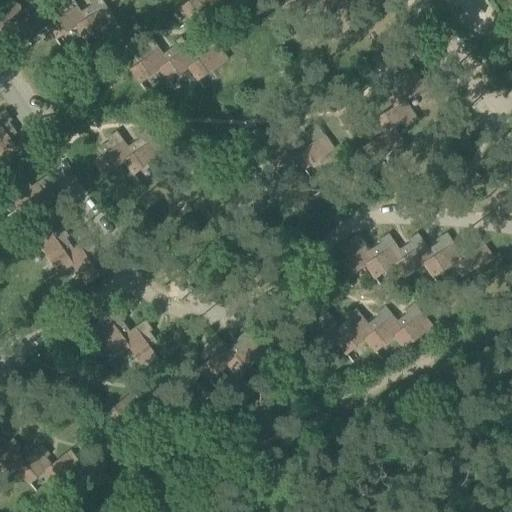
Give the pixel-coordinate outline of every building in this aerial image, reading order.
[(22,11),(23,11),(15,0),(4,0),(2,1),(4,4),(0,6),(0,37),(18,26),(27,20),(22,11)] [(22,11),(27,20),(18,26),(26,40),(47,27),(46,26),(56,20),(51,12),(44,0),(34,0),(31,2),(33,5),(23,11),(22,11)] [(56,20),(46,26),(47,27),(55,40),(76,28),(75,27),(85,21),(81,13),(80,13),(73,0),(64,0),(60,3),(62,5),(51,12),(56,20)] [(91,6),(81,13),(85,21),(75,27),(84,42),(116,22),(101,0),(94,0),(89,3),(91,6)] [(192,0),(179,9),(188,24),(208,11),(212,16),(222,9),(216,0),(192,0)] [(292,0),(285,5),(293,20),(314,7),(324,1),(323,0),(292,0)] [(323,0),(324,1),(314,7),(322,21),(343,9),(343,8),(353,2),(352,0),(323,0)] [(352,0),(353,2),(343,8),(352,22),(373,10),(383,4),(380,0),(352,0)] [(197,61),(189,69),(198,82),(228,61),(210,36),(200,43),(202,46),(192,54),(197,61)] [(197,61),(192,54),(181,38),(171,45),(173,48),(163,55),(168,63),(159,69),(169,83),(189,69),(197,61)] [(138,64),(129,71),(139,85),(159,70),(159,69),(168,63),(163,55),(152,39),(142,46),(144,49),(133,57),(138,64)] [(393,108),(404,102),(415,96),(425,90),(409,64),(399,70),(400,73),(389,80),(394,88),(384,93),(393,108)] [(372,120),(381,135),(391,128),(402,123),(405,128),(416,122),(404,102),(393,108),(372,120)] [(0,155),(2,158),(16,148),(10,139),(17,134),(9,123),(12,121),(5,111),(0,114),(0,155)] [(304,171),(334,150),(316,125),(306,132),(308,135),(298,143),(304,150),(295,158),(304,171)] [(275,172),(295,158),(304,150),(298,143),(287,127),(277,134),(279,137),(269,144),(274,152),(265,159),(275,172)] [(191,174),(221,153),(204,128),(194,135),(195,138),(185,145),(191,153),(182,161),(191,174)] [(236,159),(246,173),(265,159),(274,152),(269,144),(258,128),(249,135),(251,138),(240,146),(245,153),(236,159)] [(360,148),(369,163),(390,150),(393,155),(404,149),(391,128),(381,135),(360,148)] [(167,139),(157,146),(162,154),(153,162),(162,175),(182,161),(191,153),(185,145),(175,129),(165,136),(167,139)] [(138,141),(127,148),(133,156),(124,163),(124,164),(133,176),(153,162),(162,154),(157,146),(146,131),(136,138),(138,141)] [(133,156),(127,148),(117,132),(107,139),(108,142),(98,149),(103,157),(94,163),(104,178),(124,164),(124,163),(133,156)] [(0,189),(16,212),(29,203),(23,193),(31,188),(24,177),(27,175),(20,165),(0,178),(0,189)] [(47,176),(31,188),(23,193),(29,203),(43,223),(57,214),(51,204),(58,199),(51,189),(54,187),(47,176)] [(62,227),(37,244),(58,274),(71,265),(65,255),(73,249),(67,239),(69,237),(62,227)] [(433,258),(424,265),(433,278),(453,264),(462,258),(457,250),(447,233),(436,240),(438,243),(428,250),(433,258)] [(462,258),(453,264),(462,279),(493,258),(476,233),(466,240),(467,243),(457,250),(462,258)] [(375,259),(365,265),(365,266),(374,279),(395,265),(404,259),(399,251),(388,234),(378,241),(380,244),(370,251),(375,259)] [(404,259),(395,265),(403,278),(424,265),(433,258),(428,250),(418,234),(407,241),(409,244),(399,251),(404,259)] [(345,259),(335,265),(345,280),(346,279),(365,266),(365,265),(375,259),(370,251),(359,235),(349,242),(351,244),(340,252),(345,259)] [(65,255),(71,265),(85,286),(99,276),(93,267),(101,262),(93,251),(96,249),(89,239),(73,249),(65,255)] [(403,329),(394,337),(395,337),(404,350),(433,327),(414,304),(404,312),(406,314),(396,322),(403,329)] [(374,332),(365,339),(365,340),(375,353),(395,337),(394,337),(403,329),(396,322),(397,322),(385,307),(376,314),(378,317),(368,325),(374,332)] [(344,335),(336,342),(336,343),(346,355),(365,340),(365,339),(374,332),(368,325),(356,309),(346,317),(349,320),(339,328),(344,335)] [(94,328),(115,358),(128,348),(127,347),(136,341),(129,332),(122,322),(125,320),(118,310),(94,328)] [(315,338),(306,345),(317,358),(336,343),(336,342),(344,335),(339,328),(327,312),(317,320),(320,323),(309,331),(315,338)] [(128,348),(142,367),(156,358),(150,349),(157,343),(150,333),(152,331),(145,321),(129,332),(136,341),(127,347),(128,348)] [(257,362),(268,374),(295,350),(274,327),(265,335),(267,338),(258,346),(265,353),(257,362)] [(236,358),(228,367),(238,378),(257,362),(265,353),(258,346),(246,332),(236,340),(239,342),(229,351),(236,358)] [(198,370),(210,383),(228,367),(236,358),(229,351),(217,336),(208,345),(210,347),(200,356),(206,363),(198,370)] [(135,420),(143,413),(143,412),(137,406),(141,402),(133,392),(113,408),(107,401),(100,406),(121,432),(135,420)] [(143,413),(135,420),(149,437),(164,426),(163,425),(171,418),(166,411),(169,408),(161,397),(143,412),(143,413)] [(163,425),(164,426),(178,443),(200,425),(193,417),(198,413),(189,403),(171,418),(163,425)] [(0,477),(1,479),(16,467),(23,461),(22,461),(17,453),(21,449),(13,439),(0,449),(0,477)] [(23,461),(16,467),(29,484),(44,473),(44,472),(51,467),(51,466),(45,459),(50,455),(42,445),(22,461),(23,461)] [(51,467),(44,472),(44,473),(58,490),(73,479),(79,472),(74,465),(78,461),(70,451),(51,466),(51,467)] [(79,472),(73,479),(87,496),(109,479),(102,471),(107,467),(99,457),(79,472)]
